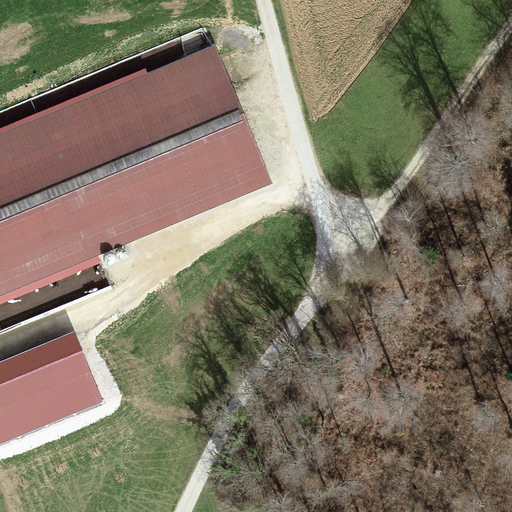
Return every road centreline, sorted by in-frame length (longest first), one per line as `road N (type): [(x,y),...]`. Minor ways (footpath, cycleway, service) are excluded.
road 1 (track): [(182,511),(320,275),(319,202),(263,0)]
road 2 (track): [(323,237),(376,213),(511,20)]
